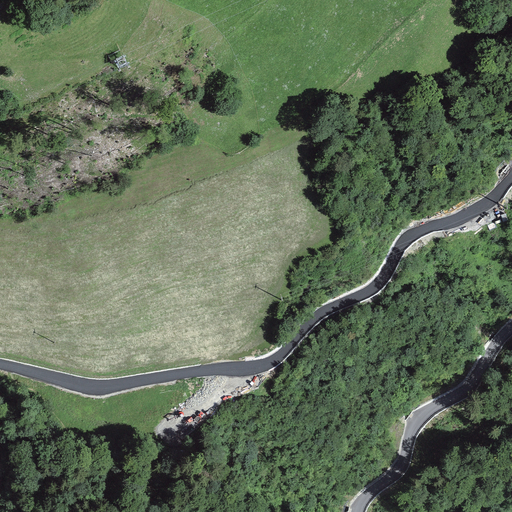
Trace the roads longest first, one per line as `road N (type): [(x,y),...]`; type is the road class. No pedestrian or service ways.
road 1 (unclassified): [(0,363),(111,383),(259,364),(282,353),(325,310),(361,296),(409,234),(487,205),(511,174)]
road 2 (unclassified): [(511,328),(470,387),(417,418),(401,466),(356,511)]
